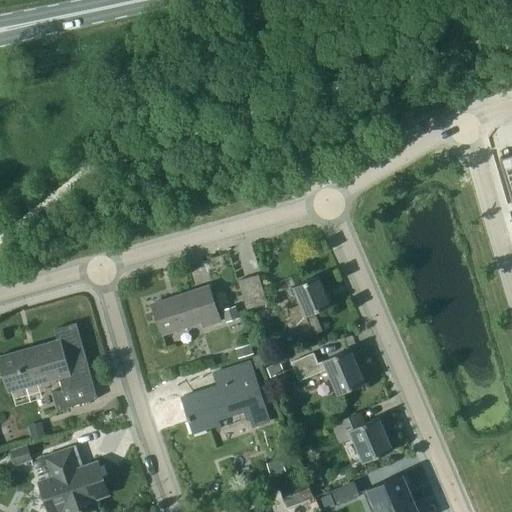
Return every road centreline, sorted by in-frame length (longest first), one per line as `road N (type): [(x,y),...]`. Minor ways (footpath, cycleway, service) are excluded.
road 1 (residential): [(460,511),(325,199)]
road 2 (residential): [(182,511),(102,265)]
road 3 (residential): [(102,265),(325,199)]
road 4 (primary): [(0,35),(173,0)]
road 5 (residential): [(511,284),(464,124)]
road 6 (residential): [(325,199),(464,124)]
